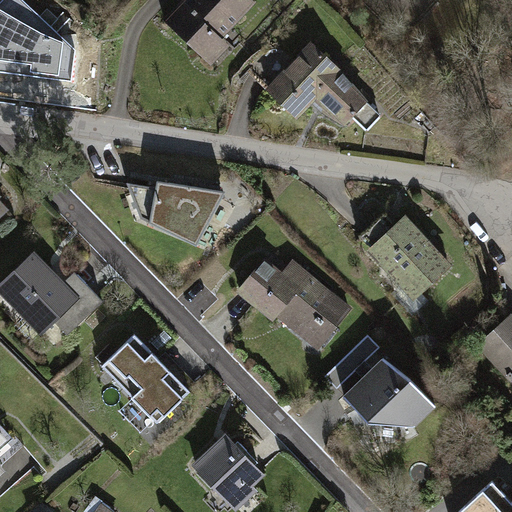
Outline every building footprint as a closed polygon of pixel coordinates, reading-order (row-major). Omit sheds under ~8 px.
[(22,0),(4,0),(0,4),(0,71),(72,82),(76,51),(22,0)] [(254,0),(172,0),(170,3),(219,50),(238,31),(231,24),(254,0)] [(377,82),(318,28),(288,59),(274,74),(306,103),(321,86),(349,112),(377,82)] [(225,191),(175,184),(171,189),(127,182),(141,218),(197,245),(225,191)] [(454,270),(407,220),(382,242),(369,254),(416,305),(454,270)] [(53,274),(37,258),(0,294),(0,295),(46,341),(60,327),(73,340),(106,307),(77,278),(67,288),(53,274)] [(318,354),(351,315),(294,267),(283,279),(267,265),(240,297),(250,306),(275,327),(280,322),(318,354)] [(511,320),(483,349),(511,378),(511,320)] [(154,422),(188,389),(158,359),(130,330),(96,363),(154,422)] [(409,375),(380,354),(342,394),(355,406),(367,417),(412,423),(434,402),(409,375)] [(0,450),(11,441),(0,428),(0,480),(8,474),(0,464),(0,450)] [(253,459),(229,433),(194,465),(236,511),(259,491),(255,486),(267,475),(253,459)] [(511,511),(511,508),(497,494),(478,511),(511,511)] [(95,511),(118,511),(106,501),(95,511)]
